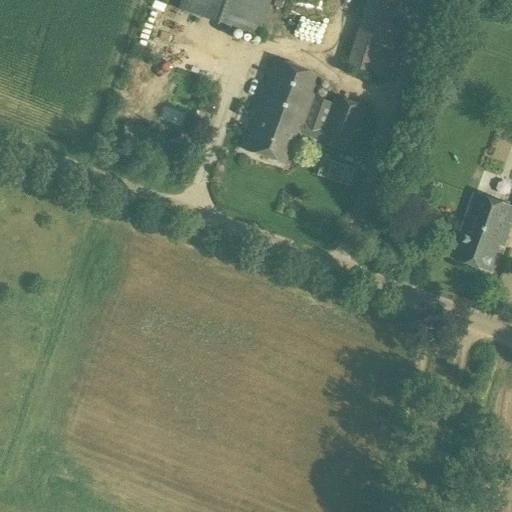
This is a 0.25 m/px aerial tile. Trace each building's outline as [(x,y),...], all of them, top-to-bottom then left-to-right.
[(258,38),(271,0),(180,0),(177,10),(258,38)] [(300,0),(295,20),(321,27),(328,0),(300,0)] [(390,81),(414,0),(365,0),(345,67),(390,81)] [(331,104),(313,98),(320,78),(273,61),(252,118),(255,120),(244,150),(284,164),(295,133),(348,152),(364,108),(334,97),(331,104)] [(353,170),(343,167),(337,184),(348,187),(353,170)] [(511,208),(474,195),(461,233),(465,234),(455,261),(490,274),(499,247),(504,249),(511,226),(511,225),(511,208)]
